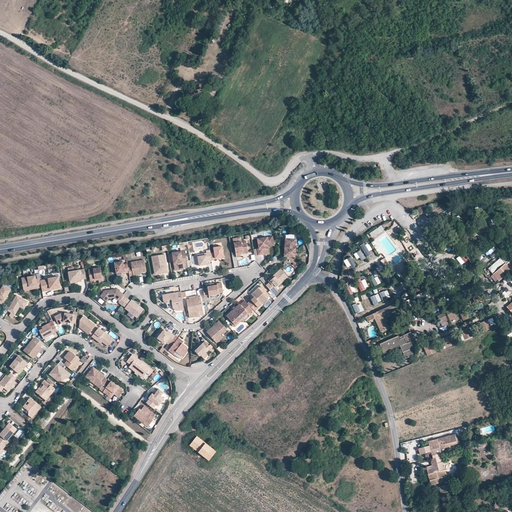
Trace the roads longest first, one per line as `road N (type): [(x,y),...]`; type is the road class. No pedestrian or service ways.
road 1 (unclassified): [(316,171),(312,157),(300,157),(267,182),(209,140),(0,32)]
road 2 (unclassified): [(406,511),(393,420),(335,277)]
road 3 (residential): [(157,309),(147,293),(154,286),(240,275),(239,289),(204,322),(176,323)]
road 4 (primary): [(511,170),(385,186),(342,178)]
road 5 (primary): [(350,204),(511,175)]
road 6 (primary): [(0,250),(160,223)]
road 7 (primary): [(297,187),(286,198),(160,223)]
road 8 (tertiary): [(208,376),(310,275)]
road 9 (residential): [(6,408),(63,339),(109,365)]
road 10 (primary): [(160,223),(269,210),(301,216)]
road 11 (residential): [(131,336),(80,298),(45,304),(19,334)]
road 12 (tertiary): [(116,511),(186,397)]
